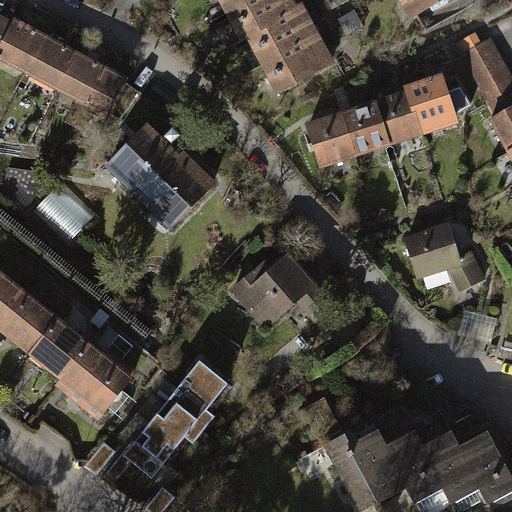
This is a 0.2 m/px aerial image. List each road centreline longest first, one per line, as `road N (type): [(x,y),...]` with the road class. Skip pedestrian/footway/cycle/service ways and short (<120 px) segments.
road 1 (residential): [(57,0),(160,51),(433,346),(511,375)]
road 2 (residential): [(0,442),(103,511)]
